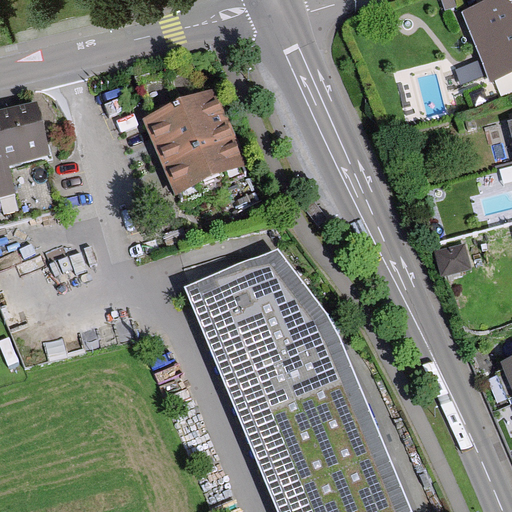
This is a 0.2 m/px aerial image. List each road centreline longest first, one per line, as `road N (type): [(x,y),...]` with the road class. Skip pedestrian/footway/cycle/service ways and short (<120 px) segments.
road 1 (track): [(202,0),(294,218),(389,358),(467,511)]
road 2 (secondary): [(277,9),(502,511)]
road 3 (unclassified): [(0,74),(277,9)]
